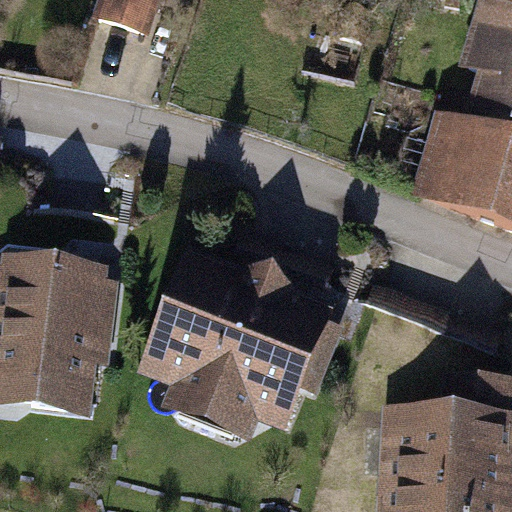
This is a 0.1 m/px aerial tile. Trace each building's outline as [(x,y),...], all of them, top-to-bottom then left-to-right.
[(162,0),(105,0),(98,22),(149,39),(162,0)] [(511,0),(491,0),(489,7),(511,14),(511,0)] [(441,126),(420,198),(511,230),(511,14),(489,7),(473,64),(489,71),(474,137),(441,126)] [(118,286),(12,275),(0,382),(0,411),(88,422),(99,323),(113,325),(118,286)] [(175,340),(159,378),(187,389),(179,409),(252,438),(259,420),(280,428),(298,385),(326,373),(314,346),(323,324),(287,310),(276,280),(245,293),(202,275),(191,300),(164,309),(175,340)] [(390,496),(508,501),(511,413),(511,388),(499,388),(497,427),(393,422),(390,496)] [(507,511),(508,501),(390,496),(388,511),(507,511)]
